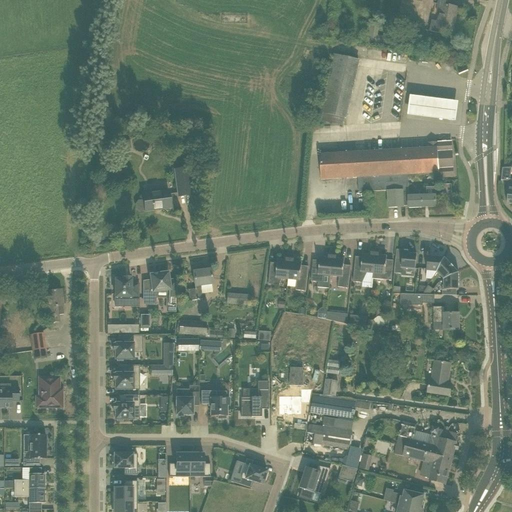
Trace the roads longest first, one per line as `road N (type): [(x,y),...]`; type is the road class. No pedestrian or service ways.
road 1 (tertiary): [(94,266),(311,232),(409,227),(465,237)]
road 2 (residential): [(269,511),(283,466),(264,457),(216,441),(95,441)]
road 3 (secondary): [(497,26),(478,134),(480,218)]
road 4 (secondary): [(500,460),(491,267)]
road 5 (secondary): [(496,217),(490,133),(497,26)]
road 6 (residential): [(95,441),(94,266)]
